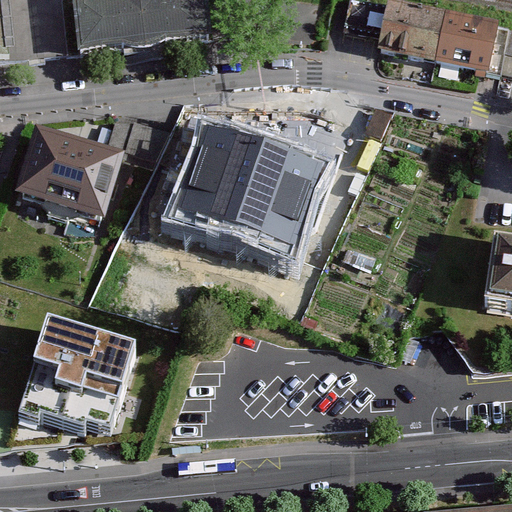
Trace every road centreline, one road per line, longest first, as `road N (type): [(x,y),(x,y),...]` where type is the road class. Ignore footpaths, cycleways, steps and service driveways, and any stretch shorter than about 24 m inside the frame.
road 1 (tertiary): [(0,508),(511,460)]
road 2 (residential): [(312,75),(511,117)]
